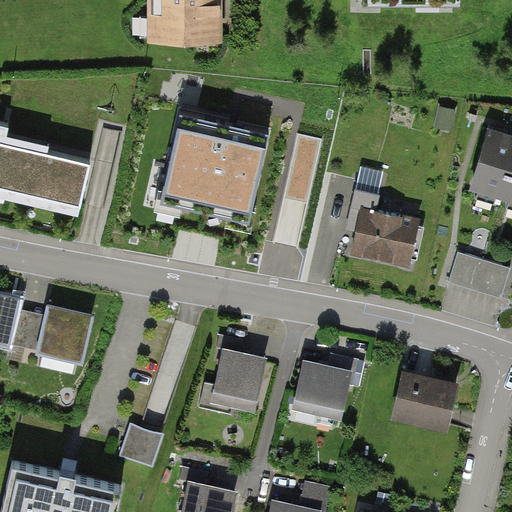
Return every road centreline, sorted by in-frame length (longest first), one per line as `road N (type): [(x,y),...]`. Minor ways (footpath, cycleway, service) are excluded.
road 1 (residential): [(0,248),(425,332),(504,358)]
road 2 (residential): [(470,511),(504,358)]
